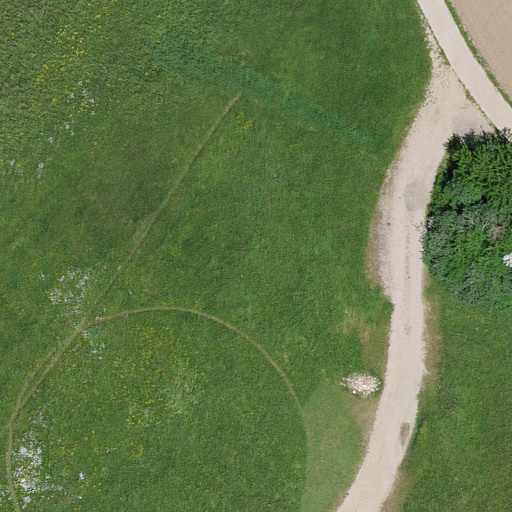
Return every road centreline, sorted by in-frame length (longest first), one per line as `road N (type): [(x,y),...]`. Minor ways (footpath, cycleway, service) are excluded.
road 1 (unclassified): [(374,511),(411,407),(404,219),(476,94)]
road 2 (track): [(511,122),(476,94),(429,0)]
